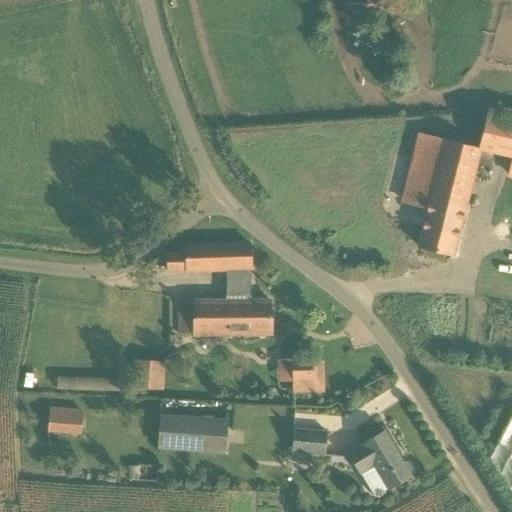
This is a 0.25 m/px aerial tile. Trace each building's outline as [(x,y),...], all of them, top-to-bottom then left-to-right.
[(345,0),(345,9),(365,11),(405,13),(408,13),(408,0),(345,0)] [(485,126),(479,147),(479,148),(511,156),(507,177),(511,177),(511,110),(504,108),(488,108),(485,126)] [(452,255),(479,148),(479,147),(422,133),(418,131),(400,202),(427,210),(418,246),(452,255)] [(186,253),(168,253),(168,271),(250,269),(249,244),(186,246),(186,253)] [(271,301),(178,302),(179,335),(271,334),(271,301)] [(292,359),(292,382),(293,393),(323,392),(322,361),(313,362),(313,359),(292,359)] [(136,363),(135,386),(162,388),(164,365),(136,363)] [(57,377),(57,391),(72,391),(124,392),(124,378),(73,377),(57,377)] [(51,408),(49,430),(79,433),(82,411),(51,408)] [(229,421),(163,416),(161,447),(226,452),(229,421)] [(325,455),(327,432),(294,429),(292,452),(325,455)] [(384,431),(382,432),(361,445),(362,445),(348,453),(360,474),(374,466),(388,489),(411,475),(410,474),(412,472),(413,469),(409,463),(405,462),(403,463),(384,431)]
